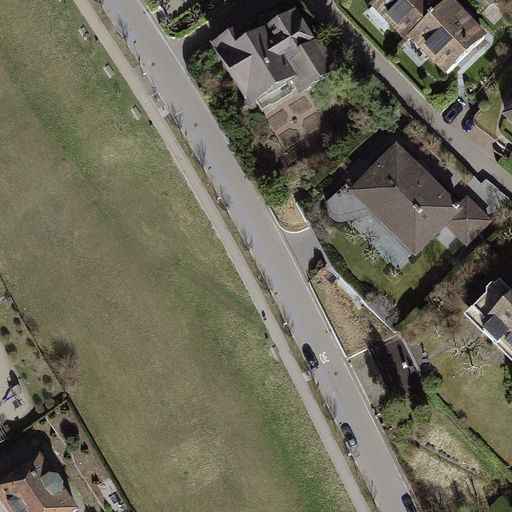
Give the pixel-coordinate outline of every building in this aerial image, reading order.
[(436,0),(378,0),(373,5),(408,42),(413,37),(444,7),(436,0)] [(449,1),(444,7),(413,37),(447,73),(484,37),(449,1)] [(243,30),(215,48),(250,103),(290,77),(300,92),(336,69),(319,43),(314,47),(301,27),(298,28),(291,18),(278,26),(273,17),(246,34),(243,30)] [(457,210),(399,149),(354,192),(346,184),(329,200),(333,216),(336,219),(340,220),(344,219),(373,211),(398,237),(395,240),(410,255),(414,252),(415,254),(447,224),(467,245),(490,223),(468,200),(457,210)] [(503,339),(511,347),(511,293),(500,282),(496,285),(491,285),(486,290),(486,295),(472,309),(489,326),(483,331),(497,345),(503,339)] [(403,336),(370,352),(398,407),(407,403),(404,396),(427,384),(403,336)] [(39,457),(0,485),(0,500),(8,511),(72,511),(77,509),(39,457)]
